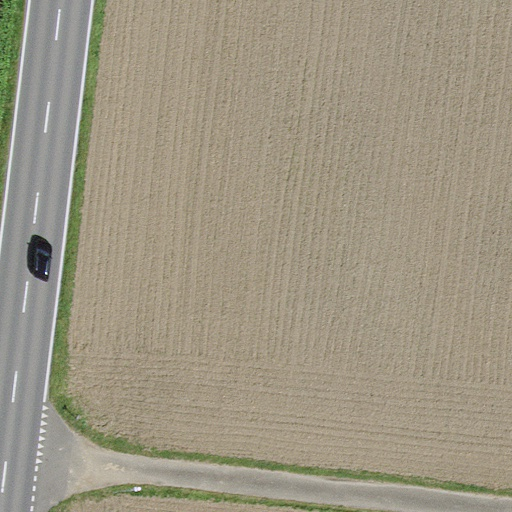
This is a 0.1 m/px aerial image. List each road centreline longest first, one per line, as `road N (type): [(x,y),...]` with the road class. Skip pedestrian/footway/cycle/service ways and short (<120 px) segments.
road 1 (tertiary): [(0,511),(61,0)]
road 2 (track): [(491,511),(6,459)]
